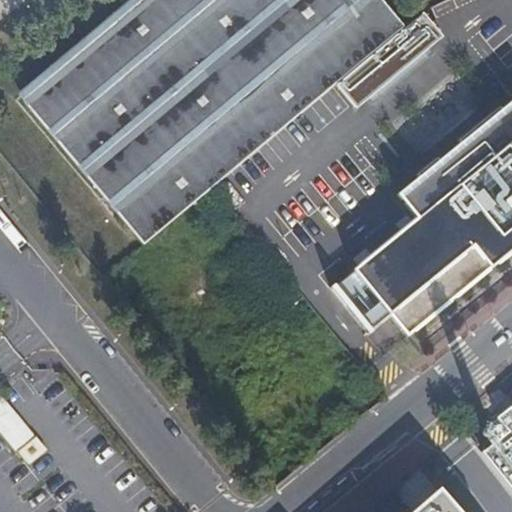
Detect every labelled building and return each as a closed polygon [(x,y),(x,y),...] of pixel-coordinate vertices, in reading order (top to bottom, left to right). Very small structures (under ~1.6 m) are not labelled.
[(141,243),(210,187),(406,27),(383,0),(143,0),(24,98),(141,243)] [(511,247),(511,99),(396,192),(415,216),(327,287),(364,333),(387,313),(405,335),(511,247)] [(511,405),(497,417),(508,431),(483,452),(511,488),(511,405)] [(0,448),(8,458),(15,453),(28,443),(0,408),(0,448)] [(483,435),(484,438),(488,440),(493,438),(495,435),(495,430),(492,427),(488,426),(485,428),(483,431),(483,435)] [(28,443),(15,453),(28,467),(47,451),(36,437),(28,443)] [(477,511),(442,473),(398,511),(477,511)]
